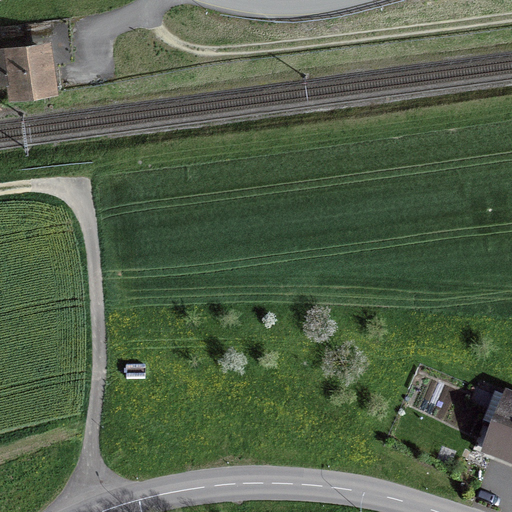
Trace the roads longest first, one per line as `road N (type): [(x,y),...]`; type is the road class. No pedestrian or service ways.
road 1 (track): [(511,16),(236,52),(186,49),(157,31),(146,7)]
road 2 (tertiary): [(439,511),(291,483),(171,491),(102,511)]
